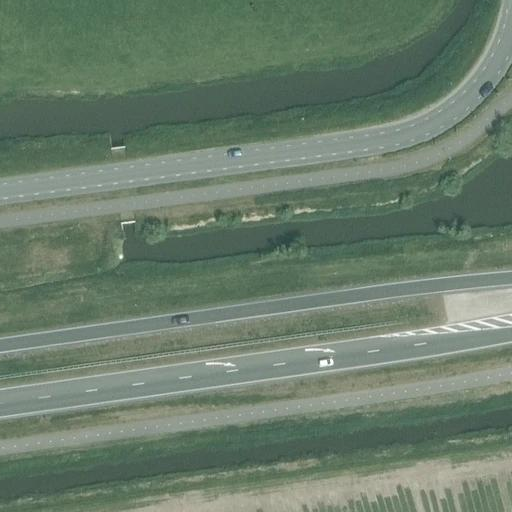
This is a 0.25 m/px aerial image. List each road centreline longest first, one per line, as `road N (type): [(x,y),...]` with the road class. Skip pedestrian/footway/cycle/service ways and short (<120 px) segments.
road 1 (tertiary): [(511,26),(484,80),(445,115),(403,136),(0,192)]
road 2 (trunk): [(0,405),(466,342)]
road 3 (trunk): [(457,284),(0,345)]
